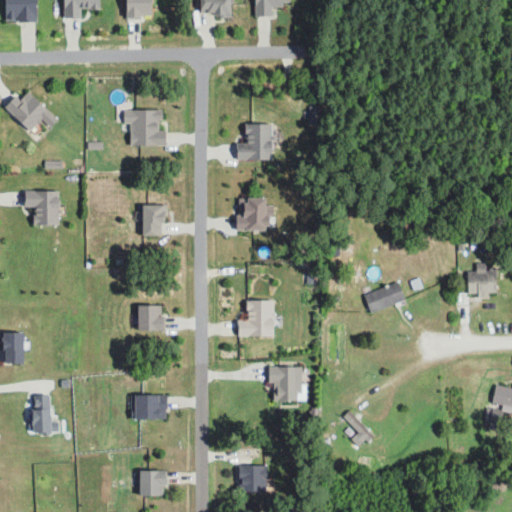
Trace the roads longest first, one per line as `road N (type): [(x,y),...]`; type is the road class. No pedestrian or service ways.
road 1 (residential): [(200,511),(198,52)]
road 2 (residential): [(302,51),(0,55)]
